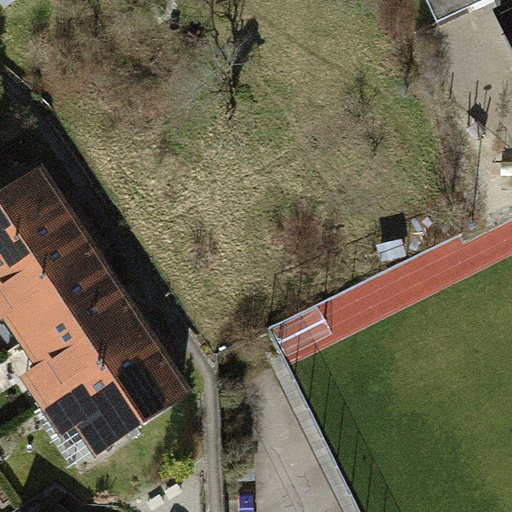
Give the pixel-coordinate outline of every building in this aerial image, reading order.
[(0,0),(0,11),(16,0),(0,0)] [(505,2),(504,0),(423,0),(438,32),(505,2)] [(511,11),(496,18),(511,55),(511,11)] [(102,460),(195,401),(49,174),(0,205),(0,328),(13,321),(46,373),(24,387),(61,444),(83,430),(102,460)] [(479,511),(386,317),(267,365),(338,511),(479,511)]
